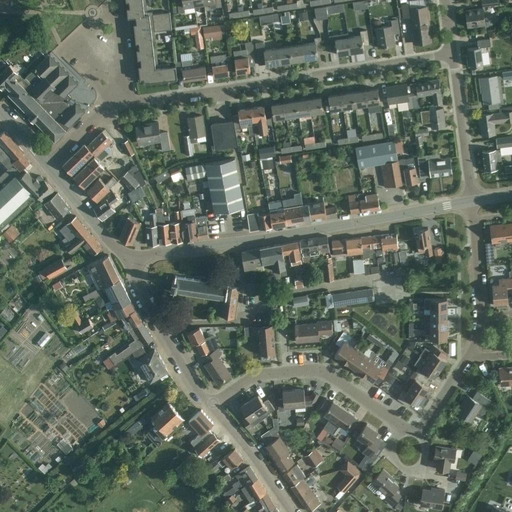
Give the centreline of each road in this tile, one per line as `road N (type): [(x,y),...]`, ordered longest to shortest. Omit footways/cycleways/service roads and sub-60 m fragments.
road 1 (secondary): [(133,256),(471,201)]
road 2 (residential): [(452,54),(125,104)]
road 3 (residential): [(403,426),(332,376),(255,376),(211,404)]
road 4 (tertiary): [(211,404),(157,328),(134,283),(133,256)]
road 5 (residential): [(471,201),(452,54)]
road 6 (tertiary): [(290,511),(211,404)]
road 7 (secondary): [(133,256),(104,238),(45,164)]
